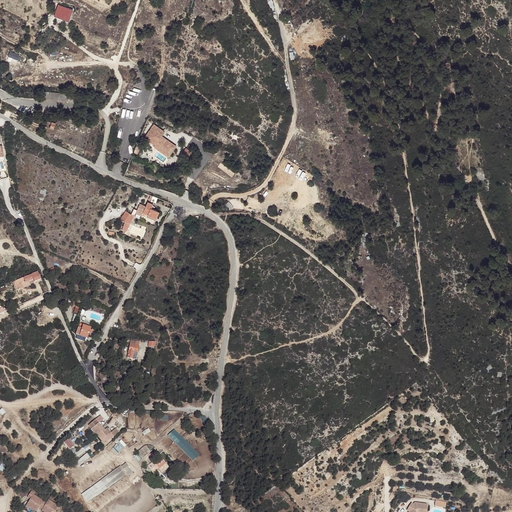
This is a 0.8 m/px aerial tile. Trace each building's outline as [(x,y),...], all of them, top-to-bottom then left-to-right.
[(71,11),(60,6),(57,14),(67,19),(71,11)] [(76,94),(41,91),(41,99),(75,102),(76,94)] [(165,132),(154,125),(144,138),(155,145),(154,147),(159,151),(161,149),(170,155),(176,146),(162,137),(165,132)] [(170,155),(161,149),(159,151),(168,157),(170,155)] [(140,206),(137,212),(134,210),(131,215),(125,212),(123,216),(122,215),(119,220),(124,222),(128,224),(133,217),(135,214),(141,217),(142,214),(147,218),(155,222),(158,216),(151,212),(153,208),(148,205),(146,209),(140,206)] [(37,272),(9,284),(13,293),(29,286),(27,282),(33,280),(34,282),(40,280),(37,272)] [(81,328),(79,338),(86,339),(87,330),(81,328)] [(139,342),(132,341),(129,357),(136,358),(139,342)] [(97,415),(85,424),(102,448),(117,438),(114,434),(109,437),(106,432),(103,434),(95,423),(100,419),(97,415)] [(175,428),(168,435),(193,461),(200,454),(175,428)] [(64,441),(70,449),(74,446),(68,439),(64,441)] [(120,440),(115,448),(120,452),(126,444),(120,440)] [(140,465),(153,456),(145,446),(133,454),(140,465)] [(78,467),(90,457),(87,453),(75,463),(78,467)] [(164,456),(156,460),(159,467),(167,462),(164,456)] [(0,461),(0,469),(5,473),(8,469),(0,461)] [(127,462),(81,493),(87,502),(133,472),(127,462)] [(30,498),(26,504),(33,508),(36,510),(39,506),(42,508),(41,509),(44,511),(45,511),(53,511),(58,505),(48,499),(46,502),(33,493),(34,492),(31,490),(27,496),(30,498)] [(410,511),(408,511),(421,511),(425,511),(426,511),(428,503),(415,502),(414,504),(412,502),(408,508),(411,509),(410,511)]
